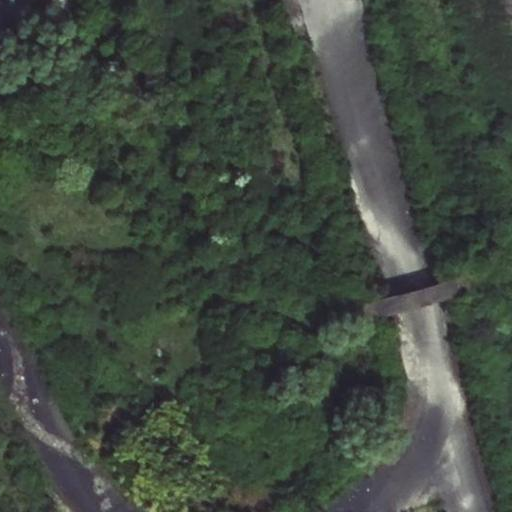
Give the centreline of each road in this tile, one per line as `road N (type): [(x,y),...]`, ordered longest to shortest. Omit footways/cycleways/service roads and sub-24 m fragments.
road 1 (track): [(511,256),(481,280),(376,309),(315,321),(282,315),(153,0)]
road 2 (track): [(236,0),(302,161),(300,183),(289,188),(275,184),(246,151),(181,0)]
road 3 (track): [(424,0),(451,80),(511,190)]
